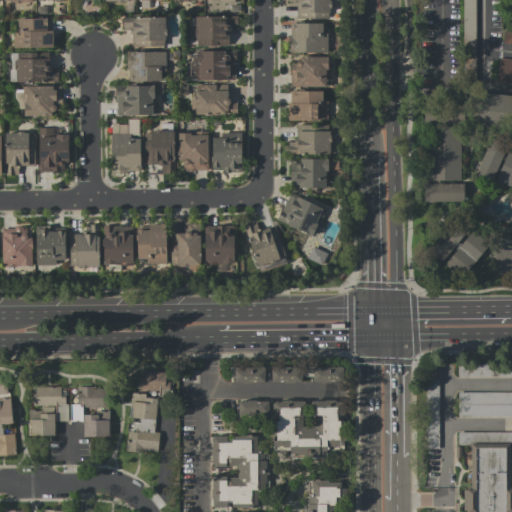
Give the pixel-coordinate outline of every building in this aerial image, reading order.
[(329,0),(285,0),(285,5),(296,5),(296,18),(329,19),(329,0)] [(475,0),(462,0),(463,83),(475,83),(475,0)] [(228,45),(228,30),(237,30),(237,16),(195,17),(195,46),(228,45)] [(164,17),(122,17),(123,31),(132,31),(132,47),(165,46),(164,17)] [(52,47),(52,31),(47,31),(46,18),(17,19),(17,32),(12,32),(13,48),(52,47)] [(327,32),(322,32),(322,23),(289,23),(288,53),(327,53),(327,32)] [(511,44),(511,30),(504,30),(503,43),(511,44)] [(235,80),(235,51),(190,51),(190,80),(235,80)] [(15,53),(15,82),(57,82),(57,68),(48,68),(48,52),(15,53)] [(165,52),(128,52),(128,81),(165,82),(165,52)] [(328,87),(328,57),(298,57),(298,62),(289,62),(289,87),(328,87)] [(511,59),(500,58),(498,84),(511,85),(511,59)] [(236,115),(236,101),(227,101),(227,85),(193,84),(193,115),(236,115)] [(24,117),(52,116),(52,109),(61,109),(61,86),(24,86),(24,117)] [(154,86),(115,86),(115,116),(154,115),(154,86)] [(322,91),(289,91),(290,121),(327,120),(326,100),(322,100),(322,91)] [(511,130),(474,125),(478,93),(511,96),(511,130)] [(465,104),(466,123),(425,124),(425,105),(465,104)] [(139,139),(128,139),(127,124),(111,124),(112,170),(140,170),(139,139)] [(329,125),(296,125),(296,142),(287,142),(287,155),(329,154),(329,125)] [(68,161),(68,135),(52,134),(52,128),(39,128),(38,172),(62,172),(63,161),(68,161)] [(461,180),(461,128),(428,128),(428,180),(461,180)] [(173,131),(143,131),(144,165),(161,164),(161,173),(174,173),(173,131)] [(207,132),(177,133),(177,162),(183,162),(184,171),(207,171),(207,132)] [(240,132),(220,132),(220,138),(211,138),(212,172),(240,171),(240,132)] [(34,166),(34,133),(4,133),(5,175),(18,175),(18,166),(34,166)] [(492,181),(476,173),(492,138),(508,146),(492,181)] [(511,151),(511,187),(495,181),(508,150),(511,151)] [(328,159),(298,159),(298,164),(292,164),(291,188),(327,188),(328,159)] [(464,202),(464,183),(424,184),(424,202),(464,202)] [(324,207),(287,194),(277,222),(314,235),(324,207)] [(442,261),(423,245),(453,212),(471,228),(442,261)] [(275,226),(257,231),(255,223),(244,226),(258,272),(286,264),(275,226)] [(200,265),(199,224),(185,224),(185,233),(170,233),(170,266),(200,265)] [(98,225),(84,225),(84,234),(68,234),(69,267),(98,267),(98,225)] [(166,225),(136,226),(136,260),(145,260),(145,264),(166,264),(166,225)] [(233,265),(233,225),(204,226),(204,265),(233,265)] [(65,260),(64,226),(35,227),(35,266),(55,265),(55,260),(65,260)] [(132,226),(102,226),(103,265),(132,265),(132,226)] [(31,236),(22,236),(22,228),(1,228),(2,267),(32,266),(31,236)] [(445,264),(473,230),(489,244),(461,277),(445,264)] [(511,272),(511,233),(492,238),(500,275),(511,272)] [(307,260),(322,265),(326,252),(311,248),(307,260)] [(457,377),(511,377),(511,364),(457,364),(457,377)] [(342,367),(313,366),(312,382),(342,383),(342,367)] [(264,368),(234,367),(233,382),(263,384),(264,368)] [(300,383),(301,368),(271,367),(270,382),(300,383)] [(426,449),(438,449),(437,367),(425,368),(426,449)] [(169,391),(169,382),(165,382),(165,371),(136,370),(135,389),(169,391)] [(0,455),(15,454),(13,434),(2,435),(1,425),(12,424),(7,381),(0,381),(0,455)] [(60,387),(32,386),(32,406),(55,406),(54,421),(66,421),(66,397),(60,397),(60,387)] [(71,421),(82,421),(81,408),(107,407),(106,387),(76,388),(77,404),(70,404),(71,421)] [(511,392),(457,393),(457,418),(511,417),(511,392)] [(153,432),(157,397),(131,394),(128,419),(133,419),(132,431),(127,431),(125,450),(157,453),(159,433),(153,432)] [(268,418),(268,401),(238,400),(238,417),(268,418)] [(312,400),(312,426),(303,426),(303,401),(274,401),(273,448),(289,449),(289,456),(305,456),(305,447),(311,447),(311,457),(325,458),(325,449),(342,450),(343,418),(342,418),(342,401),(312,400)] [(83,437),(109,436),(108,412),(82,413),(83,437)] [(456,511),(456,434),(511,434),(511,511),(456,511)] [(211,477),(212,507),(228,507),(228,508),(257,507),(256,491),(266,491),(265,453),(258,453),(257,436),(228,436),(210,436),(211,467),(237,466),(237,477),(211,477)] [(336,511),(337,504),(344,505),(345,488),(339,488),(339,482),(310,480),(307,511),(336,511)]
